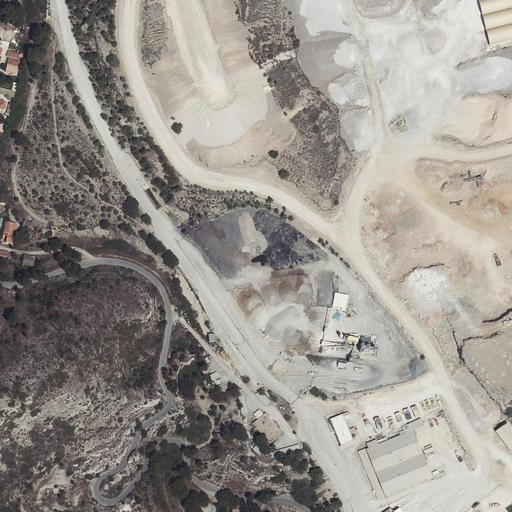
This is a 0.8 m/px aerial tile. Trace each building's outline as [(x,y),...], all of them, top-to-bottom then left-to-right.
[(511,0),(477,0),(490,46),(511,40),(511,0)] [(15,73),(18,59),(9,57),(5,71),(15,73)] [(0,87),(0,93),(13,97),(15,91),(0,87)] [(7,233),(5,241),(12,242),(15,223),(5,221),(3,232),(7,233)] [(12,251),(0,250),(0,259),(12,260),(12,251)] [(39,253),(28,253),(28,261),(38,261),(39,253)] [(347,309),(350,295),(337,292),(334,306),(347,309)] [(372,350),(374,338),(363,336),(361,347),(372,350)] [(261,390),(257,394),(268,405),(272,401),(261,390)] [(385,404),(399,438),(410,433),(396,399),(385,404)] [(410,405),(404,408),(407,417),(414,415),(410,405)] [(418,405),(413,406),(416,416),(421,415),(418,405)] [(254,422),(271,441),(282,430),(265,412),(254,422)] [(333,418),(342,445),(355,440),(346,416),(351,414),(350,412),(333,418)] [(499,431),(511,450),(511,422),(499,431)] [(410,433),(399,438),(372,450),(389,495),(435,475),(416,430),(410,433)] [(261,444),(257,448),(263,455),(267,451),(261,444)] [(301,445),(283,448),(284,454),(302,451),(301,445)]
